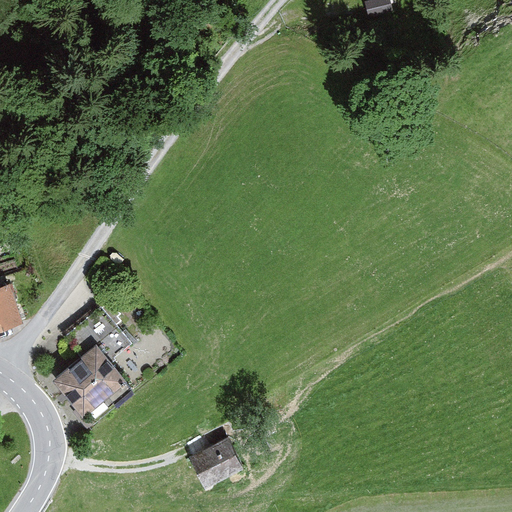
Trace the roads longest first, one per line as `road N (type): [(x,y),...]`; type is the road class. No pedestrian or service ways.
road 1 (track): [(83,263),(278,0)]
road 2 (tertiary): [(24,511),(50,454),(49,431),(38,406),(0,373)]
road 3 (track): [(4,375),(83,263)]
